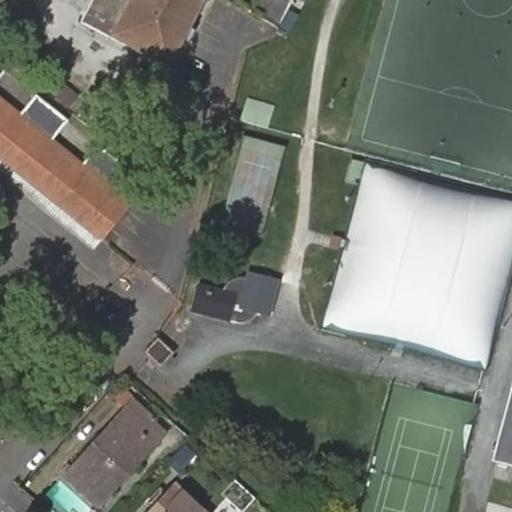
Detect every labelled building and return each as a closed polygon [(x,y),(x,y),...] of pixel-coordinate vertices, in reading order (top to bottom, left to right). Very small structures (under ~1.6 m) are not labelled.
[(109,37),(167,68),(202,0),(92,0),(81,22),(109,37)] [(130,203),(4,101),(0,105),(0,160),(100,240),(102,237),(130,203)] [(511,273),(511,197),(366,160),(344,245),(321,330),(486,372),(511,273)] [(198,284),(190,308),(235,321),(239,322),(246,321),(251,316),(253,311),(262,314),(272,280),(248,273),(247,277),(243,276),(236,277),(229,280),(225,285),(222,291),(198,284)] [(278,282),(272,280),(262,314),(268,315),(278,282)] [(145,352),(150,357),(160,367),(163,364),(167,368),(175,359),(171,356),(173,353),(158,339),(145,352)] [(134,400),(72,468),(66,476),(99,505),(106,498),(164,433),(153,423),(155,420),(134,400)] [(511,404),(496,463),(511,467),(511,404)] [(195,455),(183,444),(167,461),(180,472),(195,455)] [(202,511),(173,484),(147,511),(202,511)] [(223,511),(242,511),(249,504),(238,495),(223,511)] [(259,511),(250,503),(249,504),(242,511),(259,511)]
